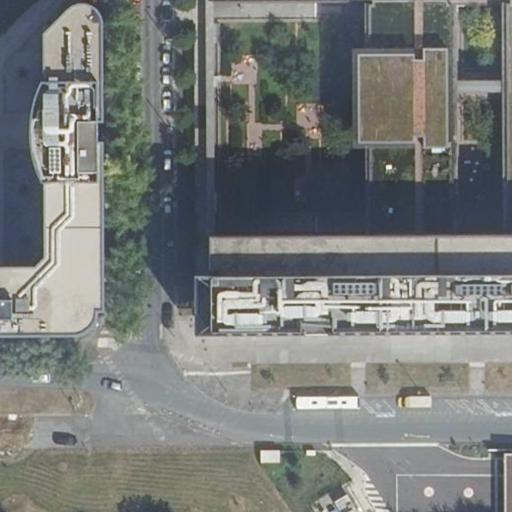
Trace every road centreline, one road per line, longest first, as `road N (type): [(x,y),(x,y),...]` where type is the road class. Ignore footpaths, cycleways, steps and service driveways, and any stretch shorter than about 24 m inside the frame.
road 1 (unclassified): [(156,389),(150,0)]
road 2 (unclassified): [(511,426),(228,422),(156,389)]
road 3 (unclassified): [(156,389),(0,380)]
